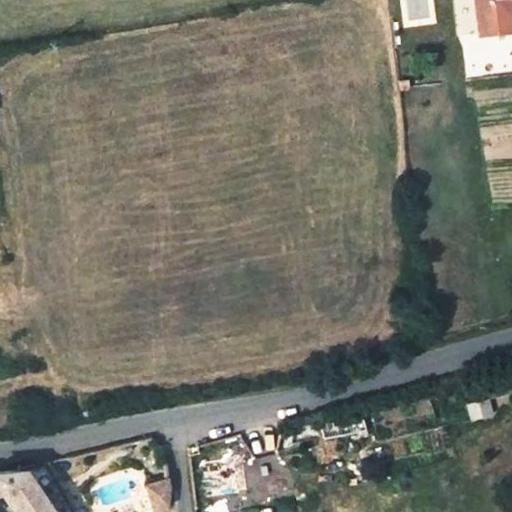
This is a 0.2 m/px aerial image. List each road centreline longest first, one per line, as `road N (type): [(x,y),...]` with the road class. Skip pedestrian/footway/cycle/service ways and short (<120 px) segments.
road 1 (unclassified): [(511,340),(171,419)]
road 2 (unclassified): [(171,419),(0,449)]
